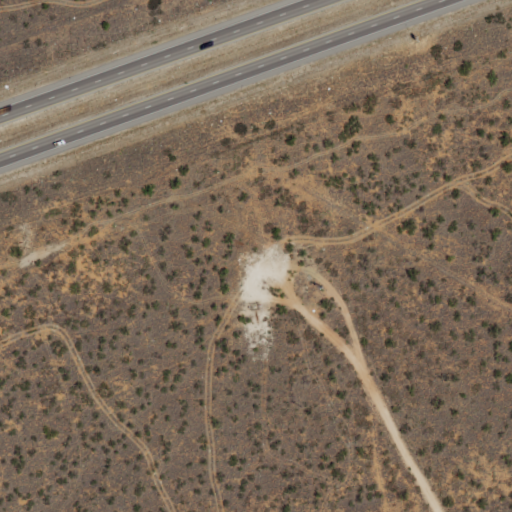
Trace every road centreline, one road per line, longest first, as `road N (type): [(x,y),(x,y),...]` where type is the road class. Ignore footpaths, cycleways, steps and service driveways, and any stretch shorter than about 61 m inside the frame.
road 1 (motorway): [(0,160),(447,0)]
road 2 (motorway): [(318,0),(0,115)]
road 3 (track): [(428,511),(349,352)]
